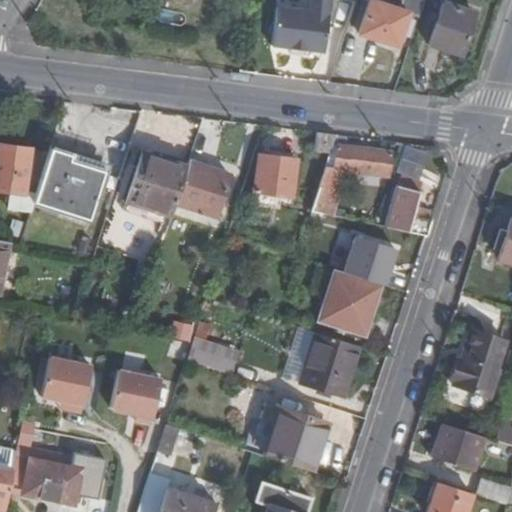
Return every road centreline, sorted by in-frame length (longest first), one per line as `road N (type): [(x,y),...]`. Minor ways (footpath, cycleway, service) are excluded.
road 1 (tertiary): [(0,73),(480,132)]
road 2 (residential): [(363,511),(480,132)]
road 3 (unknown): [(393,418),(269,382)]
